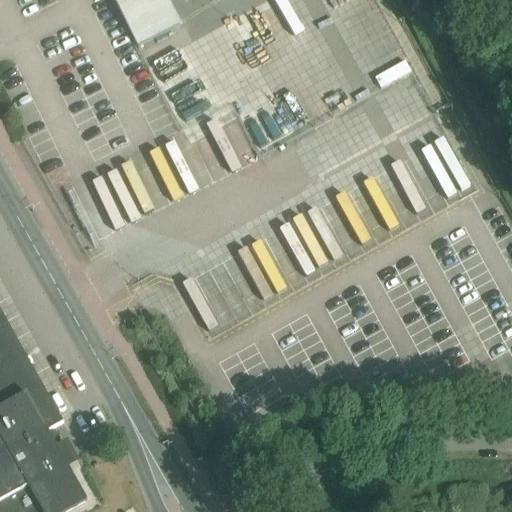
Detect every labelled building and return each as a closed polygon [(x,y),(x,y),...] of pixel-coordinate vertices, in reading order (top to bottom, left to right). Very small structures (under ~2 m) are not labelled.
[(171,0),(117,0),(140,46),(183,24),(171,0)] [(179,77),(195,97),(201,91),(185,72),(179,77)] [(46,148),(82,224),(219,159),(183,83),(46,148)] [(254,187),(262,206),(299,190),(291,171),(254,187)] [(0,511),(28,511),(38,507),(40,511),(69,511),(84,503),(46,434),(63,424),(0,310),(0,511)] [(511,362),(484,363),(485,373),(511,371),(511,362)] [(282,434),(285,441),(292,438),(288,431),(282,434)]
